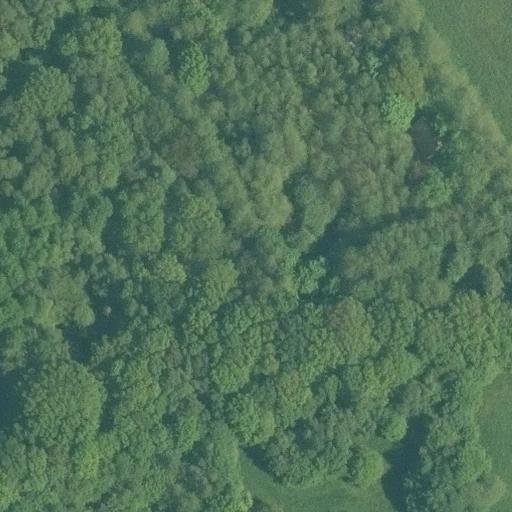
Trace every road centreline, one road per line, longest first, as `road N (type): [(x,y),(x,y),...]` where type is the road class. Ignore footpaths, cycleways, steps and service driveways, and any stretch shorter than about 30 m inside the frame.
road 1 (track): [(304,381),(0,460)]
road 2 (track): [(511,306),(304,381)]
